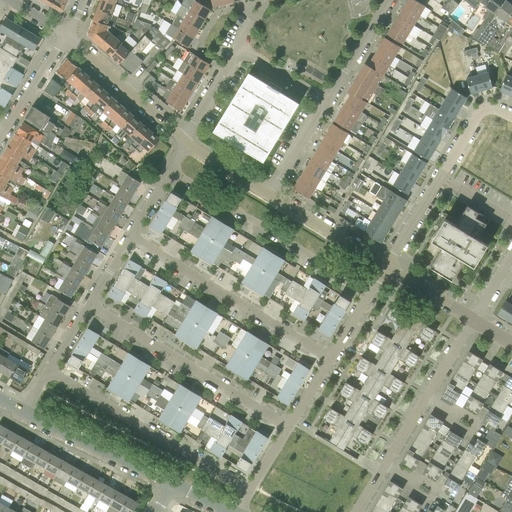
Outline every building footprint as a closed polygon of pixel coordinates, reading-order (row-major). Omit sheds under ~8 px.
[(62,11),(66,0),(38,0),(59,12),(62,11)] [(122,7),(116,4),(116,2),(110,0),(100,0),(97,9),(111,15),(118,17),(122,7)] [(205,20),(211,10),(194,0),(184,0),(182,5),(205,20)] [(426,6),(414,0),(408,0),(405,7),(420,16),(426,6)] [(453,0),(448,0),(443,7),(452,14),(459,5),(453,0)] [(463,0),(472,7),(476,10),(480,3),(482,0),(463,0)] [(477,42),(485,30),(505,0),(482,0),(480,3),(484,6),(490,11),(487,11),(483,17),(484,20),(480,26),(479,28),(476,28),(469,38),(477,42)] [(485,30),(477,42),(488,47),(499,29),(501,31),(507,21),(506,21),(511,12),(511,3),(507,0),(505,0),(485,30)] [(178,16),(181,17),(200,29),(205,20),(182,5),(176,14),(178,16)] [(414,25),(420,16),(405,7),(399,16),(414,25)] [(107,25),(111,15),(97,9),(93,19),(107,25)] [(136,14),(130,12),(127,20),(133,22),(136,14)] [(488,47),(498,52),(505,42),(511,31),(511,12),(506,21),(507,21),(501,31),(499,29),(488,47)] [(179,29),(194,38),(200,29),(181,17),(178,16),(172,25),(179,29)] [(409,35),(414,25),(399,16),(393,25),(409,35)] [(5,42),(6,43),(4,46),(11,50),(13,47),(17,40),(24,29),(6,19),(0,30),(9,35),(5,42)] [(93,19),(93,20),(88,33),(89,37),(108,30),(109,26),(107,25),(93,19)] [(133,30),(141,29),(142,29),(144,28),(146,23),(136,19),(132,30),(133,30)] [(165,34),(174,39),(188,48),(194,38),(179,29),(172,25),(171,24),(171,25),(164,21),(158,31),(164,36),(165,34)] [(449,25),(459,34),(463,28),(453,21),(449,25)] [(444,35),(446,31),(439,27),(438,27),(433,24),(431,28),(436,31),(436,30),(444,35)] [(393,25),(388,35),(403,44),(409,35),(393,25)] [(120,64),(132,74),(143,61),(142,60),(145,56),(141,53),(152,41),(163,51),(171,42),(164,36),(158,31),(153,27),(146,34),(134,48),(120,64)] [(24,29),(17,40),(35,50),(41,39),(24,29)] [(112,34),(108,30),(89,37),(89,38),(100,47),(112,34)] [(111,57),(122,43),(112,34),(100,47),(111,57)] [(385,38),(380,48),(395,57),(401,47),(385,38)] [(122,44),(122,43),(111,57),(120,64),(134,48),(125,40),(122,44)] [(511,46),(505,42),(498,52),(511,57),(511,46)] [(0,69),(11,50),(4,46),(2,49),(1,48),(0,48),(0,69)] [(374,57),(390,66),(395,57),(380,48),(374,57)] [(0,75),(17,86),(24,76),(12,69),(18,58),(16,57),(18,54),(11,50),(0,69),(0,75)] [(210,64),(189,52),(184,61),(189,65),(204,74),(210,64)] [(369,66),(384,75),(390,66),(374,57),(369,66)] [(69,59),(66,59),(56,73),(62,78),(63,77),(66,79),(78,67),(69,59)] [(189,65),(184,61),(178,70),(184,74),(199,83),(204,74),(189,65)] [(378,85),(381,81),(384,75),(369,66),(365,64),(362,69),(361,71),(360,71),(356,77),(353,84),(352,86),(349,92),(351,94),(367,103),(371,97),(373,93),(381,97),(383,93),(385,90),(378,85)] [(68,96),(87,75),(78,67),(66,79),(67,81),(72,85),(65,93),(68,96)] [(489,72),(478,75),(482,91),(493,88),(489,72)] [(184,74),(178,83),(193,92),(199,83),(184,74)] [(282,89),(270,82),(268,85),(250,74),(241,89),(240,89),(240,90),(232,103),(215,131),(230,140),(229,141),(249,153),(249,152),(264,161),(275,142),(276,143),(276,142),(284,129),(299,104),(280,93),(282,89)] [(17,86),(0,75),(0,85),(2,86),(0,89),(0,102),(6,106),(12,95),(12,94),(17,86)] [(87,75),(68,96),(74,101),(81,93),(84,96),(96,83),(87,75)] [(142,84),(149,90),(158,81),(151,75),(142,84)] [(482,91),(478,75),(467,78),(471,94),(482,91)] [(500,91),(511,96),(511,94),(511,77),(507,75),(500,91)] [(423,77),(419,83),(424,86),(427,80),(423,77)] [(52,78),(45,90),(53,97),(62,88),(52,78)] [(166,88),(173,92),(187,101),(193,92),(178,83),(171,79),(166,88)] [(90,101),(83,109),(87,112),(106,92),(96,83),(84,96),(90,101)] [(420,92),(424,86),(419,83),(416,89),(420,92)] [(452,89),(446,99),(460,108),(467,98),(452,89)] [(103,112),(115,99),(106,92),(87,112),(92,117),(95,113),(99,116),(103,112)] [(169,103),(167,106),(174,112),(177,108),(182,111),(187,101),(173,92),(167,102),(169,103)] [(346,103),(361,112),(367,103),(351,94),(346,103)] [(410,98),(407,104),(411,107),(415,100),(410,98)] [(103,112),(108,116),(101,125),(105,128),(123,107),(115,99),(103,112)] [(460,108),(446,99),(439,110),(454,119),(460,108)] [(361,112),(346,103),(341,112),(362,125),(367,115),(361,112)] [(407,113),(411,107),(407,104),(403,110),(407,113)] [(43,129),(48,120),(51,117),(34,106),(27,118),(41,128),(43,129)] [(121,128),(133,115),(123,107),(105,128),(110,133),(117,125),(121,128)] [(454,119),(439,110),(433,120),(448,129),(454,119)] [(73,128),(77,123),(80,117),(72,112),(65,123),(73,128)] [(341,112),(335,121),(356,134),(362,125),(341,112)] [(142,123),(133,115),(121,128),(111,140),(116,145),(127,133),(130,136),(142,123)] [(85,121),(80,117),(77,123),(82,126),(85,121)] [(394,124),(399,127),(402,121),(398,118),(394,124)] [(41,128),(40,131),(43,132),(50,133),(55,125),(48,120),(43,129),(41,128)] [(448,129),(433,120),(427,130),(442,139),(448,129)] [(37,132),(24,123),(17,133),(32,142),(39,146),(42,143),(50,148),(54,142),(37,132)] [(129,148),(133,151),(135,148),(151,131),(142,123),(130,136),(131,137),(127,141),(131,145),(129,148)] [(343,143),(343,142),(348,145),(352,138),(351,136),(348,134),(349,133),(333,124),(328,133),(343,143)] [(395,133),(399,127),(394,124),(391,130),(395,133)] [(60,136),(63,131),(60,129),(55,125),(50,133),(56,135),(60,136)] [(60,136),(68,138),(72,131),(65,127),(63,131),(60,136)] [(37,132),(54,142),(54,141),(56,135),(50,133),(43,132),(40,131),(38,130),(37,132)] [(435,149),(442,139),(427,130),(421,140),(435,149)] [(135,148),(140,152),(144,148),(149,152),(161,140),(151,131),(135,148)] [(11,143),(33,156),(37,150),(29,146),(32,142),(17,133),(11,143)] [(338,152),(343,143),(328,133),(322,143),(338,152)] [(429,160),(435,149),(421,140),(414,151),(429,160)] [(383,142),(380,148),(384,151),(388,145),(383,142)] [(11,143),(5,153),(20,162),(20,161),(23,158),(30,162),(33,156),(11,143)] [(332,161),(338,152),(322,143),(316,152),(332,161)] [(380,157),(384,151),(380,148),(376,154),(380,157)] [(364,159),(360,157),(348,150),(345,156),(356,163),(360,165),(364,159)] [(326,170),(327,170),(332,161),(316,152),(311,161),(326,170)] [(20,162),(5,153),(0,161),(0,162),(21,175),(27,165),(20,161),(20,162)] [(72,154),(68,161),(72,164),(77,158),(72,154)] [(406,164),(421,173),(427,163),(413,154),(406,164)] [(321,180),(326,170),(311,161),(305,170),(321,180)] [(363,167),(368,170),(371,164),(367,161),(363,167)] [(0,175),(16,184),(18,181),(22,175),(21,175),(0,162),(0,175)] [(400,175),(415,184),(421,173),(406,164),(400,175)] [(134,173),(140,178),(143,174),(138,169),(137,169),(134,173)] [(321,180),(305,170),(300,180),(315,189),(322,193),(328,184),(321,180)] [(350,172),(345,182),(349,184),(352,178),(354,175),(350,172)] [(0,188),(11,194),(14,189),(16,184),(0,175),(0,188)] [(128,175),(121,186),(134,193),(141,182),(128,175)] [(408,194),(415,184),(400,175),(393,185),(408,194)] [(23,186),(27,179),(22,177),(18,183),(23,186)] [(111,182),(117,186),(118,184),(120,181),(117,179),(114,177),(111,182)] [(47,200),(51,193),(47,190),(36,183),(29,179),(28,182),(34,186),(33,187),(42,192),(43,191),(46,193),(44,197),(47,200)] [(300,180),(294,189),(309,198),(315,189),(300,180)] [(376,196),(384,202),(400,211),(407,201),(382,186),(382,187),(375,183),(370,192),(376,196)] [(134,193),(121,186),(115,196),(128,204),(134,193)] [(0,200),(5,204),(7,200),(11,194),(0,188),(0,200)] [(110,197),(112,195),(113,192),(107,189),(104,194),(110,197)] [(172,192),(161,209),(172,216),(182,199),(172,192)] [(335,200),(341,204),(344,198),(337,194),(335,198),(336,198),(335,200)] [(115,196),(108,207),(121,215),(128,204),(115,196)] [(106,206),(107,203),(101,199),(98,204),(101,206),(104,208),(106,206)] [(394,222),(400,211),(384,202),(378,212),(394,222)] [(77,212),(83,216),(87,209),(81,205),(77,212)] [(27,215),(35,220),(40,211),(35,208),(32,206),(27,215)] [(115,225),(121,215),(108,207),(106,206),(104,208),(101,206),(98,212),(94,210),(92,214),(96,217),(98,218),(99,216),(115,225)] [(438,271),(441,267),(456,276),(465,261),(475,267),(489,245),(478,239),(490,219),(468,206),(456,225),(446,219),(432,241),(443,247),(431,267),(438,271)] [(48,209),(42,220),(49,224),(56,214),(48,209)] [(151,226),(161,233),(172,216),(161,209),(151,226)] [(196,212),(192,219),(196,221),(200,214),(196,212)] [(388,232),(394,222),(378,212),(372,222),(388,232)] [(209,221),(211,218),(211,217),(205,213),(204,214),(202,217),(209,221)] [(74,234),(89,242),(90,240),(99,246),(102,247),(108,236),(93,227),(91,229),(85,225),(87,223),(74,216),(72,220),(80,225),(74,234)] [(92,224),(88,221),(87,223),(85,225),(91,229),(93,227),(108,236),(115,225),(99,216),(98,218),(96,217),(92,224)] [(182,222),(187,225),(190,220),(185,216),(182,222)] [(206,229),(202,234),(213,240),(223,223),(213,217),(206,229)] [(381,242),(388,232),(372,222),(365,218),(359,228),(381,242)] [(29,228),(32,223),(26,219),(23,224),(29,228)] [(195,223),(190,220),(187,225),(192,228),(195,223)] [(187,225),(182,222),(179,227),(184,230),(187,225)] [(223,247),(233,230),(223,223),(213,240),(223,247)] [(187,225),(184,230),(189,233),(192,228),(187,225)] [(29,231),(21,226),(15,236),(23,241),(29,231)] [(250,248),(253,240),(235,233),(233,239),(246,245),(245,246),(250,248)] [(202,234),(199,239),(192,251),(202,258),(213,240),(202,234)] [(202,258),(213,264),(220,252),(223,247),(213,240),(202,258)] [(30,250),(29,252),(27,256),(42,264),(45,258),(46,259),(55,244),(49,241),(40,255),(30,250)] [(75,255),(79,257),(91,265),(98,254),(86,247),(82,244),(80,247),(74,244),(71,250),(76,253),(75,255)] [(20,247),(15,256),(20,258),(24,261),(27,256),(29,252),(20,247)] [(238,256),(241,251),(236,248),(233,253),(238,256)] [(257,260),(253,265),(264,272),(274,254),(264,248),(257,260)] [(247,254),(241,251),(238,256),(244,259),(247,254)] [(238,256),(233,253),(230,258),(235,261),(238,256)] [(277,273),(284,261),(274,254),(264,272),(274,278),(277,273)] [(244,259),(238,256),(235,261),(240,265),(244,259)] [(79,257),(72,268),(84,276),(91,265),(79,257)] [(20,258),(15,268),(19,270),(24,261),(20,258)] [(134,278),(141,267),(130,260),(120,278),(145,293),(149,287),(134,278)] [(253,265),(249,272),(243,282),(253,289),(264,272),(253,265)] [(15,268),(11,275),(15,278),(19,270),(15,268)] [(72,268),(66,279),(78,286),(84,276),(72,268)] [(23,272),(15,287),(19,289),(27,274),(23,272)] [(274,278),(264,272),(253,289),(263,295),(264,294),(270,298),(280,282),(274,278)] [(166,283),(155,276),(149,287),(145,293),(171,309),(175,302),(170,299),(160,293),(166,283)] [(71,297),(78,286),(66,279),(62,277),(61,279),(59,279),(54,287),(59,290),(71,297)] [(0,284),(5,287),(3,290),(8,293),(12,284),(2,278),(0,281),(0,284)] [(109,295),(120,301),(126,290),(141,299),(145,293),(120,278),(109,295)] [(290,287),(293,282),(287,279),(284,284),(290,287)] [(319,298),(323,291),(326,286),(315,279),(308,290),(294,281),(293,282),(290,287),(315,303),(319,298)] [(290,287),(284,284),(281,289),(286,292),(290,287)] [(14,300),(19,289),(15,287),(9,298),(14,300)] [(305,320),(312,308),(315,303),(290,287),(286,292),(286,294),(291,297),(301,303),(294,314),(305,320)] [(315,303),(320,306),(324,301),(328,294),(323,291),(315,303)] [(145,293),(141,299),(135,310),(146,317),(152,306),(162,312),(167,315),(168,314),(171,309),(145,293)] [(51,309),(64,317),(71,306),(58,298),(52,294),(45,305),(46,306),(51,309)] [(333,307),(330,312),(341,319),(351,301),(341,295),(333,307)] [(8,311),(11,313),(13,311),(9,309),(14,300),(9,298),(4,309),(8,311)] [(197,324),(207,307),(197,301),(192,309),(177,300),(175,302),(171,309),(176,312),(197,324)] [(499,314),(511,321),(511,305),(506,302),(499,314)] [(320,306),(315,303),(312,308),(317,311),(320,306)] [(393,305),(386,317),(400,325),(392,339),(399,344),(415,318),(393,305)] [(64,317),(51,309),(46,306),(39,316),(45,320),(58,327),(64,317)] [(224,318),(207,307),(197,324),(207,331),(213,335),(224,318)] [(176,312),(171,309),(168,314),(173,317),(176,312)] [(12,323),(16,316),(8,312),(4,318),(12,323)] [(176,335),(186,342),(197,324),(176,312),(173,317),(183,323),(176,335)] [(322,322),(326,315),(321,312),(317,319),(322,322)] [(330,312),(320,329),(330,336),(341,319),(330,312)] [(39,330),(51,338),(58,327),(45,320),(39,316),(33,327),(39,330)] [(429,343),(436,331),(415,318),(399,344),(406,348),(415,334),(429,343)] [(186,342),(197,348),(207,331),(197,324),(186,342)] [(8,332),(0,327),(0,331),(6,336),(8,332)] [(45,349),(51,338),(39,330),(33,327),(32,329),(30,328),(25,337),(45,349)] [(89,352),(99,335),(88,329),(78,346),(89,352)] [(248,356),(258,338),(242,329),(231,345),(238,349),(248,356)] [(392,339),(378,331),(371,342),(385,351),(376,365),(383,369),(399,344),(392,339)] [(17,342),(19,339),(8,332),(6,336),(17,342)] [(220,332),(217,337),(222,340),(225,335),(220,332)] [(222,340),(227,343),(231,338),(225,335),(222,340)] [(222,340),(217,337),(214,342),(219,345),(222,340)] [(258,338),(248,356),(258,362),(268,345),(258,338)] [(30,345),(19,339),(17,342),(28,348),(30,345)] [(222,340),(219,345),(224,348),(227,343),(222,340)] [(413,368),(420,357),(406,348),(399,344),(383,369),(391,374),(399,360),(413,368)] [(39,355),(41,351),(30,345),(28,348),(39,355)] [(85,357),(89,352),(78,346),(68,363),(78,369),(85,357)] [(238,349),(227,366),(237,373),(248,356),(238,349)] [(478,369),(483,360),(469,351),(464,361),(457,372),(470,380),(476,369),(478,369)] [(102,353),(99,358),(104,361),(107,356),(102,353)] [(122,366),(119,371),(129,377),(140,360),(130,354),(122,366)] [(112,360),(107,356),(104,361),(109,365),(112,360)] [(237,373),(248,379),(255,367),(258,362),(248,356),(237,373)] [(271,362),(271,363),(276,366),(279,361),(280,359),(275,356),(271,362)] [(383,369),(376,365),(362,356),(355,368),(369,376),(360,391),(368,395),(383,369)] [(7,358),(0,370),(0,371),(10,377),(18,365),(7,358)] [(95,375),(101,367),(104,361),(99,358),(95,363),(90,372),(95,375)] [(21,384),(31,366),(21,360),(18,365),(10,377),(21,384)] [(143,378),(150,366),(140,360),(129,377),(150,390),(155,393),(158,387),(153,384),(143,378)] [(109,365),(104,361),(101,367),(106,370),(109,365)] [(271,363),(268,368),(273,371),(277,366),(276,366),(271,363)] [(299,387),(310,370),(299,363),(292,375),(285,371),(281,376),(283,377),(299,387)] [(504,372),(490,364),(477,384),(490,392),(497,381),(498,382),(504,372)] [(273,371),(279,374),(282,369),(277,366),(273,371)] [(265,373),(270,376),(273,371),(268,368),(265,373)] [(398,394),(405,382),(391,374),(383,369),(368,395),(375,399),(384,385),(398,394)] [(119,371),(116,376),(109,388),(119,394),(129,377),(119,371)] [(275,380),(279,374),(273,371),(270,376),(275,380)] [(463,391),(470,380),(457,372),(450,383),(442,396),(455,404),(461,394),(463,391)] [(511,377),(510,376),(498,397),(509,403),(510,404),(511,401),(511,377)] [(129,377),(119,394),(129,400),(134,392),(144,398),(147,395),(150,390),(129,377)] [(278,386),(283,389),(278,397),(289,404),(299,387),(283,377),(278,386)] [(158,387),(161,382),(156,379),(153,384),(158,387)] [(368,395),(360,391),(346,382),(339,393),(353,402),(345,416),(352,421),(368,395)] [(465,405),(479,413),(484,404),(483,403),(490,392),(477,384),(470,396),(468,399),(465,405)] [(174,395),(170,402),(180,408),(191,391),(181,385),(174,395)] [(158,387),(155,393),(160,396),(163,391),(158,387)] [(152,398),(155,393),(150,390),(147,395),(152,398)] [(201,397),(191,391),(180,408),(201,421),(204,416),(205,413),(195,407),(201,397)] [(461,394),(468,399),(470,396),(463,391),(461,394)] [(165,411),(160,419),(170,425),(180,408),(170,402),(160,396),(155,393),(152,398),(157,401),(155,404),(165,411)] [(382,419),(389,408),(375,399),(368,395),(352,421),(359,425),(368,411),(382,419)] [(486,427),(490,429),(486,436),(497,442),(501,436),(494,432),(502,419),(500,418),(509,403),(498,397),(485,417),(490,420),(486,427)] [(180,408),(170,425),(180,431),(187,421),(197,427),(198,426),(201,421),(180,408)] [(324,419),(338,428),(329,442),(336,447),(352,421),(345,416),(331,408),(324,419)] [(423,427),(416,439),(429,446),(444,422),(431,415),(423,427)] [(201,421),(206,424),(209,419),(204,416),(201,421)] [(232,439),(235,434),(242,423),(232,416),(225,427),(215,421),(210,417),(209,419),(206,424),(232,439)] [(203,429),(206,424),(201,421),(198,426),(203,429)] [(367,445),(374,434),(359,425),(352,421),(336,447),(343,451),(352,436),(367,445)] [(10,430),(0,424),(0,443),(2,444),(10,430)] [(229,445),(232,439),(206,424),(203,429),(202,430),(212,436),(206,447),(221,457),(229,445)] [(21,436),(10,430),(2,444),(13,450),(21,436)] [(463,439),(449,430),(440,446),(437,451),(449,459),(456,448),(457,448),(463,439)] [(257,432),(250,443),(240,437),(237,443),(247,449),(257,455),(268,438),(257,432)] [(235,434),(232,439),(237,443),(240,437),(235,434)] [(21,461),(22,461),(24,457),(32,442),(21,436),(13,450),(10,456),(21,462),(21,461)] [(232,439),(229,445),(234,448),(237,443),(232,439)] [(410,450),(409,450),(402,462),(415,470),(429,446),(416,439),(410,450)] [(478,457),(486,444),(483,442),(478,439),(474,446),(469,443),(457,463),(468,470),(477,456),(478,457)] [(43,449),(42,448),(32,442),(24,457),(35,463),(43,449)] [(54,455),(43,449),(35,463),(46,469),(54,455)] [(244,454),(236,466),(247,472),(257,455),(247,449),(244,454)] [(424,471),(438,480),(444,470),(443,470),(449,459),(437,451),(424,471)] [(64,461),(54,455),(46,469),(56,475),(64,461)] [(56,475),(57,475),(54,480),(64,486),(67,481),(75,467),(64,461),(56,475)] [(449,487),(445,493),(453,498),(461,485),(460,484),(468,470),(457,463),(450,474),(448,478),(444,484),(449,487)] [(13,476),(16,471),(5,465),(2,470),(13,476)] [(86,473),(75,467),(67,481),(78,487),(86,473)] [(24,482),(27,477),(16,471),(13,476),(24,482)] [(97,479),(86,473),(78,487),(75,493),(86,499),(97,479)] [(0,483),(7,488),(10,482),(0,476),(0,483)] [(35,488),(37,483),(27,477),(24,482),(35,488)] [(503,493),(507,495),(511,498),(511,478),(503,493)] [(108,485),(107,485),(97,479),(86,499),(96,505),(100,499),(108,485)] [(382,494),(383,494),(376,506),(386,511),(389,511),(390,511),(403,489),(390,481),(382,494)] [(7,488),(17,494),(18,494),(21,489),(10,482),(7,488)] [(46,494),(48,490),(48,489),(37,483),(35,488),(46,494)] [(118,491),(108,485),(100,499),(110,505),(118,491)] [(21,489),(18,494),(28,500),(31,495),(21,489)] [(59,496),(48,490),(46,494),(45,495),(56,501),(59,496)] [(129,497),(118,491),(110,505),(111,506),(108,511),(121,511),(129,497)] [(467,493),(461,503),(473,509),(476,503),(478,499),(467,493)] [(0,511),(7,511),(9,508),(10,509),(14,501),(3,495),(1,499),(0,500),(0,511)] [(31,495),(28,500),(39,506),(40,504),(42,501),(31,495)] [(511,511),(511,498),(507,495),(505,501),(500,511),(502,511),(511,511)] [(69,502),(59,496),(56,501),(67,507),(69,502)] [(121,511),(122,511),(135,511),(140,504),(129,497),(121,511)] [(418,511),(422,506),(409,497),(399,511),(418,511)] [(74,499),(71,503),(69,502),(67,507),(74,511),(78,511),(80,509),(76,506),(79,502),(74,499)] [(50,511),(53,506),(43,500),(42,501),(40,504),(50,511)] [(477,511),(478,511),(482,507),(476,503),(473,509),(477,511)]
